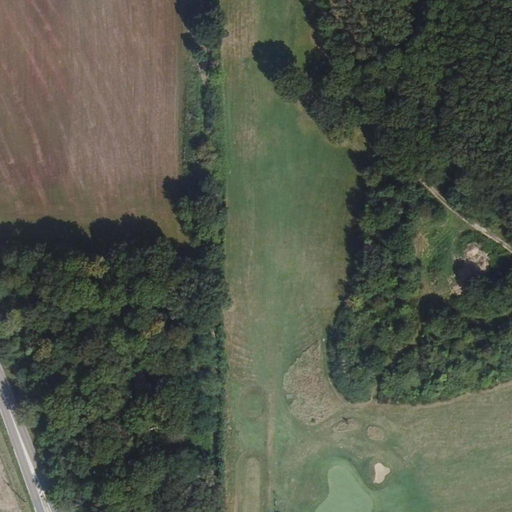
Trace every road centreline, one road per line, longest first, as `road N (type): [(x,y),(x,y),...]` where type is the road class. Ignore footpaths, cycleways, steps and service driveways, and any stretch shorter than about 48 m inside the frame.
road 1 (track): [(209,511),(200,0)]
road 2 (track): [(419,0),(381,157),(511,253)]
road 3 (track): [(381,157),(318,136),(293,93),(282,53),(294,0)]
road 4 (primary): [(56,511),(0,387)]
road 5 (primary): [(0,387),(41,511)]
